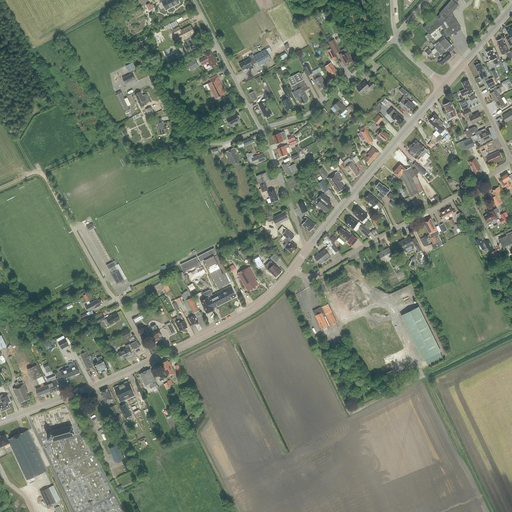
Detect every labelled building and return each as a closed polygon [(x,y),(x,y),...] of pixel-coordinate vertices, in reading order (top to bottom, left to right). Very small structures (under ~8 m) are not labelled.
[(156,0),(157,0),(156,0),(162,0),(163,1),(162,2),(166,10),(179,3),(177,0),(156,0)] [(436,17),(423,28),(429,35),(441,26),(446,34),(447,37),(453,33),(454,34),(456,32),(460,29),(453,17),(451,14),(458,6),(451,0),(450,0),(439,13),(440,14),(436,18),(436,17)] [(181,40),(194,33),(191,25),(181,31),(179,27),(173,30),(175,35),(178,34),(181,40)] [(435,48),(431,51),(434,54),(438,59),(437,59),(439,62),(438,63),(438,64),(440,66),(441,66),(442,65),(451,57),(448,53),(450,52),(454,48),(452,45),(444,37),(438,42),(436,44),(437,45),(435,47),(434,47),(435,48)] [(331,40),(329,42),(334,51),(338,49),(333,39),(331,40)] [(505,43),(504,43),(502,39),(497,41),(499,46),(498,46),(502,55),(506,53),(509,60),(511,59),(511,54),(511,51),(509,52),(505,43)] [(250,58),(239,64),(242,71),(248,68),(254,65),(253,64),(257,62),(259,66),(271,59),(268,54),(272,52),(269,47),(266,50),(253,56),(254,57),(250,59),(250,58)] [(428,48),(424,51),(429,57),(433,54),(428,48)] [(215,63),(217,62),(210,50),(204,54),(205,57),(200,60),(202,65),(208,62),(210,66),(212,65),(212,66),(216,64),(215,63)] [(494,64),(498,63),(496,58),(495,54),(494,55),(492,50),(486,53),(490,61),(492,60),(494,64)] [(284,60),(291,55),(288,51),(281,56),(284,60)] [(345,66),(348,64),(347,63),(351,61),(347,53),(343,55),(342,53),(339,55),(345,66)] [(337,73),(338,72),(336,69),(335,69),(330,63),(325,67),(332,77),(333,76),(334,77),(338,75),(337,73)] [(484,78),(487,77),(480,63),(475,66),(481,79),(484,78)] [(308,76),(313,73),(308,65),(304,67),(308,76)] [(320,72),(312,76),(314,79),(313,80),(319,89),(326,86),(321,76),(321,75),(322,76),(324,75),(322,71),(320,72)] [(307,100),(308,99),(304,91),(308,89),(306,85),(299,73),(288,78),(295,91),(292,92),(295,97),(296,97),(300,104),(303,102),(303,104),(307,102),(307,100)] [(126,84),(135,80),(132,74),(122,78),(126,84)] [(211,82),(208,84),(217,98),(220,96),(226,93),(218,78),(211,82)] [(488,87),(494,84),(491,78),(485,81),(488,87)] [(462,96),(464,95),(473,91),(468,80),(461,83),(465,90),(460,92),(462,96)] [(361,94),(368,88),(369,87),(371,89),(375,85),(371,81),(367,84),(364,81),(356,89),(361,94)] [(291,94),(287,87),(282,89),(286,96),(291,94)] [(492,92),(490,93),(494,101),(500,97),(498,94),(496,90),(497,89),(495,87),(491,89),(490,89),(491,91),(492,92)] [(120,91),(115,93),(125,113),(130,111),(129,108),(126,109),(119,94),(121,93),(120,91)] [(258,98),(254,91),(250,93),(254,101),(258,98)] [(141,92),(135,95),(139,103),(141,107),(143,106),(143,107),(144,106),(146,105),(147,105),(146,104),(144,100),(145,100),(143,96),(141,92)] [(404,97),(401,100),(401,99),(399,102),(403,106),(404,106),(410,111),(415,106),(408,100),(404,97)] [(500,97),(494,101),(499,108),(501,106),(502,109),(507,106),(505,103),(504,104),(500,97)] [(286,111),(293,107),(288,98),(285,100),(281,102),(286,111)] [(469,109),(465,100),(459,103),(463,111),(469,109)] [(270,114),(272,113),(266,101),(258,105),(265,117),(266,116),(267,118),(271,116),(270,114)] [(333,106),(340,114),(346,109),(343,106),(342,106),(338,101),(333,106)] [(452,117),(456,115),(453,110),(449,102),(446,104),(446,103),(444,104),(444,105),(443,105),(447,113),(449,112),(452,117)] [(356,110),(351,105),(348,107),(353,112),(351,114),(353,116),(357,112),(355,111),(356,110)] [(399,124),(404,119),(394,111),(394,110),(391,107),(386,113),(389,115),(390,115),(392,117),(391,118),(399,124)] [(482,120),(478,113),(472,115),(469,110),(462,113),(464,117),(468,115),(472,124),(482,120)] [(507,122),(511,119),(511,111),(511,110),(503,115),(504,117),(503,118),(505,122),(506,121),(507,122)] [(228,121),(230,126),(240,121),(239,119),(240,118),(240,117),(239,116),(238,115),(236,113),(229,117),(228,114),(222,117),(225,122),(228,121)] [(435,114),(432,117),(440,126),(441,125),(443,123),(439,119),(439,118),(435,114)] [(382,119),(378,115),(373,120),(377,125),(382,119)] [(432,117),(428,120),(434,126),(433,126),(437,130),(440,134),(445,129),(441,125),(440,126),(432,117)] [(166,133),(165,129),(167,129),(166,126),(164,126),(163,122),(162,122),(161,118),(152,121),(153,125),(156,124),(159,135),(160,134),(161,136),(165,135),(164,133),(166,133)] [(366,125),(360,129),(361,131),(360,132),(363,136),(365,140),(370,136),(368,133),(370,132),(366,125)] [(376,134),(377,135),(375,137),(378,141),(379,143),(382,139),(385,141),(389,136),(382,130),(380,132),(379,130),(376,133),(376,134)] [(480,131),(475,133),(478,139),(481,138),(483,142),(492,138),(488,131),(487,132),(482,134),(480,131)] [(280,133),(273,135),(276,144),(283,141),(283,140),(280,133)] [(245,146),(254,142),(252,138),(243,142),(245,146)] [(467,139),(463,141),(463,143),(466,149),(474,145),(470,138),(467,140),(467,139)] [(408,147),(408,148),(411,150),(416,154),(414,157),(417,160),(421,156),(424,152),(425,153),(427,151),(427,150),(423,146),(423,147),(416,140),(412,145),(411,144),(410,145),(408,147)] [(287,152),(290,151),(288,147),(287,145),(277,148),(280,156),(287,154),(287,152)] [(374,159),(379,153),(373,147),(367,154),(367,153),(363,158),(369,164),(373,158),(374,159)] [(237,161),(239,160),(233,148),(225,152),(231,164),(233,163),(234,165),(238,163),(237,161)] [(496,163),(502,160),(498,151),(485,157),(489,165),(495,162),(496,163)] [(251,166),(265,160),(263,153),(253,157),(251,153),(246,155),(248,160),(249,160),(251,166)] [(340,158),(336,162),(342,170),(344,168),(349,174),(350,174),(353,178),(359,173),(356,169),(357,168),(354,165),(356,163),(352,159),(351,160),(350,159),(349,158),(343,163),(340,158)] [(474,173),(480,169),(475,159),(468,163),(472,169),(471,170),(472,172),(473,172),(474,173)] [(289,162),(282,165),(286,175),(287,174),(288,175),(292,174),(292,172),(291,172),(293,171),(297,169),(294,164),(290,166),(289,162)] [(400,164),(393,173),(399,178),(399,177),(410,198),(410,197),(411,197),(413,196),(423,191),(410,167),(406,169),(400,164)] [(315,167),(318,171),(323,179),(327,176),(322,168),(319,169),(317,166),(315,167)] [(338,192),(344,188),(340,181),(342,180),(337,172),(327,178),(333,186),(334,186),(338,192)] [(501,180),(499,181),(503,187),(506,185),(509,184),(507,180),(510,179),(508,176),(508,175),(507,173),(500,177),(501,180)] [(466,188),(466,187),(467,187),(467,186),(468,186),(468,185),(468,184),(468,183),(468,182),(467,181),(466,181),(466,180),(465,180),(464,180),(463,180),(462,181),(461,181),(461,182),(460,182),(460,183),(460,184),(460,185),(460,186),(461,187),(462,187),(462,188),(463,188),(464,188),(465,188),(466,188)] [(322,181),(318,184),(324,192),(328,190),(322,181)] [(268,189),(265,182),(259,184),(261,188),(259,189),(260,192),(268,189)] [(385,195),(389,190),(384,185),(383,186),(379,183),(377,183),(376,185),(376,187),(380,190),(379,190),(385,195)] [(492,193),(494,197),(491,199),(496,207),(502,203),(499,197),(503,195),(499,187),(493,191),(494,192),(492,193)] [(278,200),(274,190),(267,192),(271,203),(278,200)] [(371,195),(369,193),(365,198),(364,199),(368,203),(369,202),(374,207),(373,208),(375,209),(376,209),(378,206),(381,209),(384,206),(379,201),(378,201),(372,195),(371,195)] [(320,200),(317,205),(326,212),(332,206),(328,203),(330,201),(322,194),(318,198),(320,200)] [(459,207),(463,214),(469,211),(465,204),(459,207)] [(362,221),(367,216),(358,207),(352,213),(362,221)] [(441,220),(456,213),(454,210),(453,211),(451,207),(440,213),(442,217),(440,218),(441,220)] [(487,223),(498,217),(496,214),(499,212),(497,208),(490,212),(492,214),(484,218),(487,223)] [(285,212),(272,219),(274,223),(287,217),(285,212)] [(505,216),(508,215),(506,212),(500,215),(503,219),(499,221),(501,224),(508,220),(505,216)] [(309,231),(314,225),(305,217),(302,220),(304,222),(302,225),(303,226),(305,227),(309,231)] [(353,229),(358,222),(355,220),(355,221),(350,217),(345,223),(353,229)] [(427,220),(435,236),(436,237),(437,236),(436,235),(438,234),(436,231),(437,230),(430,218),(427,220)] [(434,236),(435,236),(427,220),(423,222),(429,234),(427,235),(429,238),(430,238),(433,244),(437,241),(436,238),(434,236)] [(371,232),(370,232),(362,224),(359,228),(367,236),(371,232)] [(284,228),(279,232),(282,234),(283,236),(286,238),(283,241),(286,243),(283,246),(286,248),(285,248),(291,254),(297,247),(290,241),(294,237),(286,230),(284,228)] [(344,242),(350,235),(346,231),(345,231),(341,228),(337,233),(340,235),(339,238),(344,242)] [(511,233),(507,236),(499,239),(501,243),(503,247),(511,243),(511,233)] [(352,245),(357,238),(353,235),(347,242),(352,245)] [(403,251),(405,250),(405,252),(409,252),(412,250),(414,247),(413,246),(415,245),(410,236),(398,242),(403,251)] [(482,250),(487,248),(489,252),(493,250),(489,240),(486,242),(483,237),(475,240),(478,246),(480,245),(482,250)] [(324,249),(314,257),(320,264),(324,261),(324,262),(330,257),(329,255),(326,252),(330,249),(332,253),(333,254),(337,250),(331,242),(330,242),(328,244),(327,245),(328,246),(324,249)] [(213,248),(197,257),(200,262),(216,254),(213,248)] [(382,262),(393,256),(389,248),(378,253),(382,262)] [(247,257),(242,249),(239,252),(241,255),(242,255),(244,259),(247,257)] [(496,251),(490,253),(493,259),(494,258),(495,259),(499,257),(496,251)] [(277,252),(273,257),(278,262),(282,258),(277,252)] [(218,289),(229,283),(224,274),(226,273),(218,255),(214,257),(214,256),(204,261),(218,289)] [(180,265),(184,272),(199,265),(196,257),(180,265)] [(259,257),(254,260),(258,268),(263,265),(259,257)] [(117,270),(115,266),(117,265),(114,261),(106,266),(108,270),(109,269),(112,273),(111,274),(117,284),(124,280),(118,270),(117,270)] [(275,277),(281,272),(270,261),(264,266),(275,277)] [(194,271),(191,273),(194,278),(196,277),(205,272),(202,267),(199,268),(196,270),(194,271)] [(255,287),(259,285),(248,267),(237,274),(247,291),(251,289),(252,291),(256,288),(255,287)] [(235,297),(230,287),(213,295),(211,293),(212,293),(210,289),(202,293),(204,297),(205,297),(205,299),(200,301),(207,314),(214,310),(213,308),(235,297)] [(184,292),(183,293),(183,294),(186,300),(187,300),(191,297),(192,297),(188,290),(184,292)] [(186,300),(188,304),(192,310),(193,313),(194,313),(198,311),(199,310),(192,297),(191,297),(187,300),(186,300)] [(101,304),(102,304),(100,300),(99,300),(98,299),(85,306),(88,312),(101,305),(101,304)] [(175,299),(171,301),(175,311),(179,309),(175,299)] [(184,301),(183,302),(185,305),(187,311),(188,312),(192,310),(188,304),(186,300),(184,301)] [(328,304),(322,307),(324,311),(324,312),(325,314),(331,311),(328,304)] [(322,307),(313,311),(315,315),(321,312),(322,313),(324,312),(324,311),(322,307)] [(418,307),(401,316),(423,360),(425,359),(428,366),(443,358),(440,352),(441,351),(418,307)] [(192,310),(188,312),(190,317),(188,318),(190,321),(191,321),(192,325),(198,322),(196,318),(196,317),(196,315),(195,314),(194,315),(193,313),(192,310)] [(331,311),(325,314),(326,316),(330,325),(332,325),(337,322),(331,311)] [(321,312),(315,315),(321,329),(328,326),(324,317),(322,313),(321,312)] [(106,318),(110,325),(120,320),(116,313),(106,318)] [(98,324),(105,320),(105,319),(103,315),(96,319),(98,324)] [(180,331),(187,327),(181,315),(177,317),(179,320),(175,322),(180,331)] [(158,330),(155,325),(151,327),(154,332),(150,334),(154,342),(155,342),(156,343),(158,342),(157,341),(161,339),(160,336),(161,335),(162,334),(161,332),(160,333),(158,330)] [(94,338),(93,338),(95,343),(102,340),(100,335),(94,338)] [(65,338),(58,342),(62,349),(69,345),(65,339),(65,338)] [(126,348),(118,352),(121,360),(132,355),(130,351),(132,349),(130,345),(130,344),(125,346),(126,348)] [(109,369),(105,359),(103,360),(101,357),(97,359),(99,362),(94,364),(93,363),(91,364),(85,353),(81,355),(80,355),(87,370),(93,367),(95,366),(98,374),(109,369)] [(162,367),(167,377),(166,378),(169,386),(172,384),(170,379),(172,379),(170,375),(175,373),(169,362),(168,362),(167,360),(162,363),(163,366),(162,367)] [(32,381),(42,376),(36,365),(27,369),(32,381)] [(64,379),(79,373),(76,365),(61,371),(64,379)] [(150,388),(157,385),(151,373),(150,374),(148,370),(140,373),(142,377),(141,378),(145,386),(149,384),(150,388)] [(392,370),(386,373),(390,381),(396,379),(395,378),(392,370)] [(42,376),(37,379),(39,385),(45,382),(42,376)] [(50,393),(61,389),(56,379),(48,382),(49,384),(47,385),(50,391),(50,393)] [(115,388),(114,388),(117,393),(118,395),(118,396),(121,402),(134,396),(131,389),(131,390),(129,387),(130,387),(128,382),(127,382),(126,382),(124,383),(124,384),(118,386),(117,386),(116,387),(115,388)] [(17,388),(13,389),(17,398),(18,397),(20,403),(30,399),(27,393),(28,392),(24,384),(17,388)] [(50,391),(47,385),(44,386),(43,384),(40,385),(41,387),(36,390),(38,396),(50,391)] [(104,401),(111,399),(107,389),(100,391),(104,401)] [(2,402),(0,402),(0,408),(1,411),(10,408),(8,402),(10,401),(7,395),(4,397),(0,398),(2,402)] [(113,415),(119,412),(116,405),(110,407),(113,415)] [(127,418),(132,415),(126,405),(123,406),(121,408),(127,418)] [(49,431),(50,432),(50,434),(47,435),(48,439),(51,438),(52,441),(74,435),(71,425),(49,431)] [(0,446),(0,447),(9,443),(26,480),(33,476),(46,470),(28,430),(7,439),(5,433),(0,435),(0,446)] [(118,444),(109,448),(112,454),(115,462),(117,461),(121,459),(124,458),(118,444)] [(47,506),(55,502),(48,487),(40,491),(47,506)]
